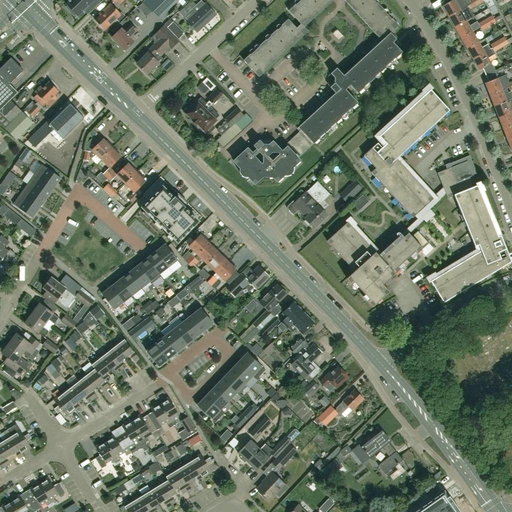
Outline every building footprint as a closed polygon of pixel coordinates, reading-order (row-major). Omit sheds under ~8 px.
[(71,0),(70,1),(69,0),(68,1),(69,3),(66,5),(68,7),(66,8),(71,13),(72,11),(76,16),(83,10),(87,15),(85,17),(86,17),(102,1),(100,3),(97,0),(71,0)] [(151,0),(145,6),(159,20),(179,0),(151,0)] [(273,177),(277,182),(300,161),(297,158),(313,144),(358,103),(345,90),(350,86),(357,94),(402,53),(393,43),(396,40),(390,33),(398,26),(374,0),(300,0),(288,11),(301,25),(296,29),(288,20),(243,61),(259,78),(308,32),(304,27),(333,0),(343,0),(381,41),(343,76),(336,68),(330,74),(330,88),(335,93),(297,128),(300,131),(284,145),(286,147),(282,151),(275,144),(273,141),(259,140),(253,146),(256,149),(251,153),(247,149),(233,161),(254,184),(262,177),(273,177)] [(452,0),(441,6),(448,17),(467,6),(469,9),(476,5),(473,0),(469,0),(469,1),(468,0),(452,0)] [(104,31),(120,15),(110,4),(102,12),(104,13),(95,21),(104,31)] [(192,31),(194,30),(195,31),(203,24),(205,26),(216,16),(205,4),(186,22),(190,26),(188,27),(192,31)] [(467,6),(448,17),(454,28),(474,17),(469,9),(467,6)] [(485,19),(489,26),(495,22),(491,15),(485,19)] [(474,17),(454,28),(457,33),(460,38),(471,32),(480,27),(476,22),(468,27),(465,22),(474,17)] [(489,26),(485,19),(478,23),(480,27),(482,30),(489,26)] [(173,22),(167,28),(178,40),(184,34),(173,22)] [(129,25),(123,31),(121,29),(112,39),(124,51),(133,42),(128,37),(134,31),(129,25)] [(460,38),(466,49),(477,42),(471,32),(460,38)] [(177,44),(166,34),(141,58),(143,59),(137,65),(146,75),(158,63),(155,60),(164,51),(166,53),(168,53),(177,44)] [(504,37),(497,41),(501,48),(508,44),(504,37)] [(497,41),(490,45),(492,48),(494,52),(501,48),(497,41)] [(477,42),(466,49),(472,60),(490,49),(487,45),(481,48),(477,42)] [(482,68),(490,64),(487,59),(495,54),(494,52),(492,50),(490,49),(472,60),(479,70),(482,68)] [(171,66),(178,59),(173,55),(166,62),(171,66)] [(0,124),(4,128),(21,111),(10,100),(17,93),(9,84),(23,71),(10,58),(0,68),(0,124)] [(490,64),(482,68),(485,75),(487,78),(488,82),(498,78),(497,74),(495,71),(493,67),(492,63),(490,64)] [(488,82),(484,83),(486,89),(489,95),(506,88),(510,87),(508,83),(505,75),(498,78),(488,82)] [(207,78),(202,83),(211,92),(215,87),(207,78)] [(40,110),(46,104),(49,107),(58,99),(54,95),(58,92),(49,82),(42,89),(40,87),(35,92),(37,95),(33,99),(37,103),(35,105),(32,102),(25,109),(33,117),(40,110)] [(201,97),(196,102),(195,102),(185,113),(195,122),(210,106),(213,104),(222,94),(216,88),(212,92),(213,92),(206,99),(209,101),(207,103),(201,97)] [(507,93),(506,88),(489,95),(493,106),(506,101),(503,94),(507,93)] [(381,140),(363,156),(375,169),(370,173),(412,219),(433,199),(405,169),(407,167),(398,157),(439,120),(437,118),(441,114),(443,116),(449,111),(430,90),(425,94),(423,92),(407,107),(409,109),(378,137),(381,140)] [(222,94),(213,104),(214,105),(218,100),(223,106),(229,100),(222,94)] [(498,117),(510,112),(511,111),(511,98),(506,101),(493,106),(498,117)] [(51,127),(59,136),(73,122),(75,124),(83,117),(69,102),(47,123),(43,118),(26,135),(34,144),(51,127)] [(210,106),(195,122),(204,132),(205,131),(209,135),(216,128),(212,124),(215,121),(220,116),(210,106)] [(224,120),(230,127),(243,116),(237,109),(224,120)] [(33,123),(21,111),(4,128),(16,140),(33,123)] [(502,129),(511,125),(511,111),(510,112),(498,117),(502,129)] [(511,125),(502,129),(507,140),(511,138),(511,125)] [(106,142),(103,140),(92,151),(90,152),(91,152),(90,156),(92,158),(96,155),(100,159),(113,147),(107,141),(106,142)] [(116,150),(113,147),(107,153),(100,159),(105,164),(109,168),(110,167),(115,162),(120,157),(117,154),(119,153),(116,150)] [(465,260),(430,281),(443,303),(511,262),(495,222),(492,223),(476,185),(473,187),(469,177),(477,174),(469,155),(449,164),(451,169),(448,170),(447,169),(437,173),(447,199),(454,196),(476,250),(464,257),(465,260)] [(61,178),(41,164),(34,174),(54,188),(60,178),(61,179),(61,178)] [(117,174),(116,175),(125,184),(137,172),(131,166),(130,167),(127,164),(117,174)] [(110,167),(109,168),(106,171),(103,175),(106,178),(109,175),(111,173),(113,171),(110,167)] [(78,184),(86,176),(79,170),(75,182),(78,184)] [(113,171),(106,178),(111,182),(116,175),(117,174),(113,171)] [(137,172),(125,184),(134,192),(145,181),(142,179),(143,177),(137,172)] [(54,188),(34,174),(27,184),(46,198),(54,188)] [(202,217),(160,176),(136,201),(177,242),(202,217)] [(330,195),(317,181),(306,192),(305,191),(293,203),(292,202),(288,206),(287,207),(287,208),(287,209),(293,215),(298,211),(304,218),(304,219),(305,220),(303,222),(307,226),(309,224),(314,229),(327,216),(322,211),(328,205),(324,201),(330,195)] [(354,181),(339,196),(347,203),(358,192),(359,193),(361,191),(360,190),(362,189),(354,181)] [(46,198),(27,184),(20,194),(39,208),(46,198)] [(112,188),(108,184),(105,187),(103,189),(107,193),(112,197),(114,195),(117,192),(112,188)] [(358,199),(364,204),(373,194),(366,188),(358,199)] [(133,192),(127,199),(131,203),(137,196),(133,192)] [(39,208),(20,194),(13,204),(32,218),(33,218),(32,218),(39,208)] [(9,209),(3,215),(8,220),(14,213),(9,209)] [(27,224),(21,219),(16,225),(22,230),(27,224)] [(347,222),(326,241),(354,271),(346,279),(351,285),(354,283),(369,299),(367,301),(372,307),(389,292),(383,285),(400,269),(398,267),(414,252),(416,254),(422,249),(408,233),(401,240),(389,251),(387,253),(386,253),(380,258),(347,222)] [(197,255),(208,243),(205,240),(206,239),(202,235),(201,236),(200,235),(189,247),(197,255)] [(9,242),(5,239),(0,244),(0,261),(2,259),(7,263),(14,254),(10,250),(8,251),(4,248),(9,242)] [(212,247),(208,243),(197,255),(206,263),(217,251),(216,251),(217,249),(213,246),(212,247)] [(177,260),(165,244),(156,251),(168,267),(177,260)] [(168,267),(156,251),(147,258),(161,276),(159,274),(168,267)] [(216,273),(227,261),(223,258),(225,257),(221,253),(219,254),(219,253),(207,265),(216,273)] [(190,254),(184,260),(188,264),(191,261),(194,258),(190,254)] [(161,276),(147,258),(138,266),(151,283),(161,276)] [(191,261),(188,264),(192,269),(199,262),(194,258),(191,261)] [(227,261),(216,273),(224,281),(235,269),(234,268),(236,267),(232,264),(230,265),(227,261)] [(151,283),(138,266),(128,273),(141,289),(150,282),(151,284),(151,283)] [(235,298),(249,283),(256,290),(269,277),(258,266),(245,279),(240,274),(220,294),(224,298),(230,293),(235,298)] [(141,289),(128,273),(119,280),(132,296),(141,289)] [(199,276),(193,281),(197,287),(204,282),(199,276)] [(213,276),(207,282),(211,286),(217,280),(213,276)] [(74,297),(75,296),(51,278),(43,288),(47,291),(43,295),(54,304),(61,294),(71,301),(74,297)] [(132,296),(119,280),(110,287),(123,303),(132,296)] [(273,317),(268,312),(287,294),(277,284),(259,302),(267,310),(249,327),(256,334),(273,317)] [(123,303),(110,287),(101,294),(114,310),(123,303)] [(180,301),(183,299),(189,294),(184,288),(175,295),(176,296),(180,301)] [(94,301),(80,290),(75,296),(74,297),(88,308),(94,301)] [(171,308),(180,301),(176,296),(173,299),(167,303),(171,308)] [(252,300),(248,303),(253,308),(256,304),(252,300)] [(303,312),(293,302),(282,314),(286,318),(282,322),(287,328),(288,327),(292,324),(291,323),(299,316),(303,312)] [(32,313),(45,324),(48,320),(54,324),(59,318),(39,303),(32,313)] [(104,314),(97,305),(89,312),(96,320),(104,314)] [(213,324),(200,308),(191,315),(204,331),(213,324)] [(308,328),(313,323),(303,312),(299,316),(291,323),(292,324),(288,327),(287,328),(292,333),(297,329),(301,334),(303,332),(304,334),(306,334),(309,331),(309,329),(308,328)] [(45,324),(32,313),(24,323),(44,338),(48,332),(42,327),(45,324)] [(61,321),(72,329),(77,323),(65,314),(61,321)] [(87,315),(83,320),(87,326),(92,322),(87,315)] [(204,331),(191,315),(182,322),(195,338),(204,331)] [(264,337),(280,322),(275,317),(260,332),(264,337)] [(195,338),(182,322),(173,329),(185,345),(195,338)] [(185,345),(173,329),(164,337),(176,353),(185,345)] [(70,337),(74,343),(81,338),(77,332),(70,337)] [(16,334),(9,343),(22,354),(23,353),(27,357),(30,354),(32,355),(41,343),(31,336),(27,342),(16,334)] [(176,353),(164,337),(155,344),(167,360),(176,353)] [(301,337),(287,351),(293,357),(307,343),(301,337)] [(64,342),(72,351),(77,347),(69,338),(64,342)] [(58,348),(47,339),(42,345),(53,354),(58,348)] [(115,345),(125,358),(129,355),(134,361),(138,358),(133,351),(123,339),(115,345)] [(22,354),(9,343),(1,353),(7,358),(3,363),(20,376),(29,364),(20,357),(22,354)] [(167,360),(155,344),(146,351),(158,367),(167,360)] [(305,379),(308,382),(321,370),(313,361),(321,353),(313,344),(306,350),(304,348),(289,362),(291,364),(290,365),(304,380),(305,379)] [(115,345),(107,351),(122,371),(126,368),(121,361),(125,358),(115,345)] [(63,355),(68,351),(64,346),(59,350),(63,355)] [(122,371),(107,351),(99,358),(109,371),(113,367),(118,374),(122,371)] [(265,370),(247,353),(238,362),(253,376),(256,379),(265,370)] [(109,371),(99,358),(90,364),(93,368),(106,383),(110,380),(105,374),(109,371)] [(51,362),(51,363),(54,367),(59,363),(56,359),(51,362)] [(253,376),(238,362),(230,370),(245,384),(253,376)] [(51,363),(46,368),(50,373),(55,368),(54,367),(51,363)] [(276,374),(285,366),(282,363),(274,372),(276,374)] [(329,392),(334,387),(336,388),(348,377),(338,367),(333,371),(332,370),(319,382),(329,392)] [(93,368),(86,374),(96,387),(100,384),(105,390),(109,387),(106,383),(93,368)] [(245,384),(230,370),(222,379),(236,393),(245,384)] [(85,375),(78,380),(93,400),(97,397),(92,390),(96,387),(86,374),(85,375)] [(44,375),(38,380),(42,385),(48,379),(44,375)] [(22,384),(27,388),(31,383),(26,379),(22,384)] [(236,393),(222,379),(213,388),(228,402),(236,393)] [(77,381),(70,387),(80,400),(84,396),(89,403),(93,400),(78,380),(77,381)] [(303,399),(318,386),(313,381),(298,394),(303,399)] [(69,387),(61,393),(68,402),(74,410),(77,413),(81,409),(76,403),(80,400),(70,387),(69,387)] [(228,402),(213,388),(206,396),(220,410),(228,402)] [(343,412),(348,406),(352,411),(363,400),(354,390),(343,401),(338,406),(339,407),(335,411),(330,406),(318,418),(320,421),(326,426),(338,414),(341,410),(343,412)] [(39,393),(35,396),(42,403),(45,400),(39,393)] [(59,408),(68,402),(61,393),(53,400),(58,406),(59,408)] [(220,410),(206,396),(197,405),(215,423),(224,413),(220,410)] [(160,405),(173,426),(177,424),(173,418),(179,414),(168,397),(164,400),(166,402),(160,405)] [(324,408),(329,403),(324,398),(319,402),(324,408)] [(66,417),(74,410),(68,402),(59,408),(58,406),(56,408),(57,410),(59,412),(61,410),(66,417)] [(152,412),(147,415),(156,430),(161,428),(160,426),(165,422),(169,428),(173,426),(160,405),(155,408),(154,406),(150,409),(152,412)] [(242,414),(246,419),(250,415),(246,410),(242,414)] [(242,414),(238,418),(243,423),(246,419),(242,414)] [(156,430),(147,415),(142,418),(140,415),(136,417),(137,419),(132,422),(145,443),(148,441),(147,438),(152,434),(151,433),(156,430)] [(187,417),(180,421),(187,434),(195,429),(187,417)] [(264,417),(249,434),(255,440),(271,423),(264,417)] [(145,443),(132,422),(126,426),(125,423),(121,426),(129,439),(124,442),(131,453),(131,454),(142,448),(144,451),(148,449),(145,443)] [(28,434),(24,437),(20,430),(17,424),(7,430),(10,436),(10,435),(16,444),(30,436),(28,434)] [(298,425),(290,431),(294,436),(302,430),(298,425)] [(380,432),(360,447),(369,458),(381,448),(386,454),(389,457),(377,466),(384,474),(402,460),(395,452),(388,443),(380,432)] [(164,434),(158,440),(162,444),(168,439),(164,434)] [(10,435),(10,436),(2,441),(10,455),(14,452),(19,459),(23,457),(16,444),(10,435)] [(131,453),(124,442),(119,445),(113,435),(109,438),(111,440),(105,443),(118,464),(122,462),(118,456),(124,452),(126,456),(131,453)] [(30,436),(16,444),(23,457),(23,456),(22,453),(31,448),(27,441),(31,438),(30,436)] [(264,444),(259,449),(247,462),(256,471),(269,458),(272,455),(275,458),(291,443),(285,437),(271,450),(264,444)] [(238,442),(233,438),(230,441),(228,444),(233,448),(238,442)] [(247,462),(259,449),(250,440),(237,453),(247,462)] [(2,441),(0,441),(0,457),(6,467),(10,464),(6,457),(10,455),(2,441)] [(118,464),(105,443),(100,446),(99,444),(95,447),(100,455),(95,458),(101,469),(106,465),(105,464),(110,461),(114,467),(118,464)] [(182,444),(176,448),(180,456),(187,452),(182,444)] [(289,444),(272,463),(279,470),(297,451),(289,444)] [(343,457),(352,451),(347,445),(339,451),(343,457)] [(154,458),(160,454),(157,449),(150,453),(151,455),(153,458),(154,458)] [(170,451),(164,455),(168,460),(173,457),(170,451)] [(192,460),(197,468),(211,460),(209,458),(205,461),(201,454),(192,460)] [(319,471),(326,479),(342,466),(335,458),(319,471)] [(320,459),(314,465),(316,468),(322,462),(320,459)] [(183,465),(191,479),(195,476),(200,483),(204,480),(203,478),(197,468),(192,460),(183,465)] [(197,468),(203,478),(212,472),(207,465),(212,462),(211,460),(197,468)] [(161,469),(156,462),(154,463),(148,466),(153,474),(161,469)] [(174,470),(187,491),(191,489),(187,481),(191,479),(183,465),(174,470)] [(173,489),(178,487),(182,494),(187,491),(174,470),(165,476),(167,479),(173,489)] [(285,491),(281,488),(284,485),(271,472),(265,478),(266,479),(258,489),(270,500),(275,495),(279,498),(285,491)] [(131,480),(134,485),(143,479),(140,474),(131,480)] [(40,485),(52,506),(56,504),(53,498),(58,495),(59,497),(65,493),(58,483),(53,486),(48,478),(44,480),(45,482),(40,485)] [(158,484),(171,505),(176,503),(171,496),(176,493),(173,489),(167,479),(158,484)] [(135,486),(134,485),(131,480),(123,484),(127,491),(135,486)] [(150,490),(158,504),(162,501),(167,508),(171,505),(158,484),(150,490)] [(52,506),(40,485),(34,489),(33,486),(29,489),(35,498),(30,501),(36,511),(41,508),(40,506),(45,503),(48,509),(52,506)] [(141,495),(151,511),(157,511),(154,506),(158,504),(150,490),(141,495)] [(444,491),(433,499),(434,500),(432,501),(440,511),(460,511),(449,496),(448,497),(444,491)] [(19,495),(15,497),(16,500),(11,503),(16,511),(36,511),(30,501),(25,504),(19,495)] [(132,500),(139,511),(144,511),(145,511),(151,511),(141,495),(132,500)] [(123,506),(127,511),(139,511),(132,500),(123,506)] [(430,501),(420,508),(422,511),(440,511),(432,501),(431,502),(430,501)] [(16,511),(11,503),(6,506),(5,504),(1,506),(4,511),(16,511)]
